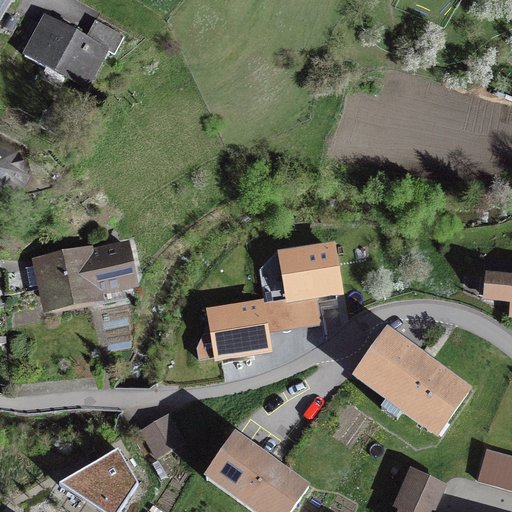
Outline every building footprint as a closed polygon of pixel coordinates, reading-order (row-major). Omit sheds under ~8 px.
[(0,0),(0,14),(8,0),(0,0)] [(46,17),(25,57),(85,90),(106,51),(114,55),(124,37),(95,22),(86,39),(46,17)] [(0,198),(11,195),(22,174),(16,152),(0,143),(0,198)] [(285,298),(205,306),(210,358),(325,347),(320,296),(344,294),(339,242),(280,248),(285,298)] [(43,265),(51,306),(92,298),(91,295),(129,287),(125,269),(130,268),(126,249),(43,265)] [(511,281),(489,279),(487,299),(511,301),(511,281)] [(387,336),(357,379),(430,431),(441,417),(447,421),(467,393),(387,336)] [(142,432),(157,458),(183,443),(168,417),(142,432)] [(236,438),(206,480),(251,511),(290,511),(308,488),(236,438)] [(59,486),(98,511),(119,511),(138,485),(118,451),(59,486)] [(478,482),(511,491),(511,458),(487,451),(478,482)] [(401,511),(402,511),(431,511),(443,487),(414,473),(397,510),(401,511)]
